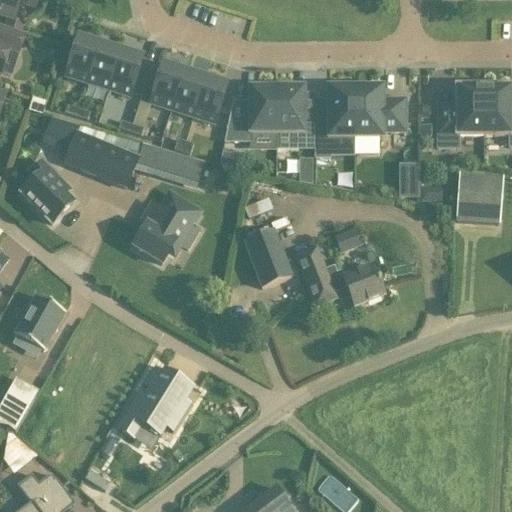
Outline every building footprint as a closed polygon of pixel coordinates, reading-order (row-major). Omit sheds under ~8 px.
[(0,0),(0,17),(6,19),(3,30),(20,36),(24,25),(14,22),(20,4),(35,9),(37,0),(0,0)] [(24,37),(20,36),(3,30),(0,29),(0,75),(1,76),(9,52),(18,55),(24,37)] [(65,79),(87,86),(99,48),(77,40),(65,79)] [(119,54),(99,48),(87,86),(107,92),(119,54)] [(119,54),(107,92),(129,100),(141,61),(119,54)] [(149,106),(171,113),(183,75),(161,68),(149,106)] [(204,81),(183,75),(171,113),(191,120),(204,81)] [(204,81),(191,120),(213,127),(226,89),(204,81)] [(482,138),(482,85),(469,85),(469,91),(455,91),(456,108),(452,112),(439,112),(439,109),(437,109),(438,152),(458,151),(458,139),(482,138)] [(496,85),(482,85),(482,138),(507,138),(508,151),(511,151),(511,111),(510,111),(510,90),(496,90),(496,85)] [(275,137),(275,91),(270,91),(270,88),(254,87),(254,92),(249,91),(248,106),(242,106),(242,109),(231,109),(223,145),(250,145),(250,137),(275,137)] [(313,147),(315,123),(315,117),(302,117),(302,91),(296,91),(296,87),(280,87),(280,91),(275,91),(275,137),(290,137),(290,147),(313,147)] [(315,123),(313,147),(314,161),(328,161),(328,142),(354,142),(354,91),(326,91),(327,123),(315,123)] [(354,91),(354,142),(381,141),(381,136),(404,136),(404,103),(381,103),(381,91),(354,91)] [(76,120),(78,112),(67,109),(64,117),(76,120)] [(89,116),(78,112),(76,120),(87,123),(89,116)] [(129,136),(132,128),(121,125),(118,132),(129,136)] [(143,132),(132,128),(129,136),(140,140),(143,132)] [(75,135),(63,167),(127,193),(140,161),(75,135)] [(181,156),(185,146),(177,143),(174,154),(181,156)] [(193,148),(185,146),(181,156),(189,159),(193,148)] [(155,152),(147,178),(164,183),(196,192),(204,166),(171,157),(158,153),(155,152)] [(34,185),(21,198),(51,228),(73,206),(66,199),(73,192),(41,163),(27,178),(34,185)] [(400,166),(400,199),(419,200),(419,166),(400,166)] [(500,215),(502,180),(458,177),(456,212),(500,215)] [(420,204),(443,204),(443,192),(420,192),(420,204)] [(147,230),(134,250),(161,267),(167,258),(174,247),(180,250),(181,249),(188,253),(201,233),(193,228),(201,216),(168,196),(159,210),(147,230)] [(342,254),(363,246),(357,230),(335,238),(342,254)] [(260,292),(292,280),(274,234),(242,246),(260,292)] [(370,270),(343,280),(341,273),(336,275),(333,269),(325,272),(316,250),(294,259),(314,312),(337,303),(334,296),(344,292),(352,312),(382,300),(370,270)] [(43,354),(64,315),(35,299),(14,338),(43,354)] [(136,399),(116,432),(133,442),(141,429),(160,441),(166,431),(173,436),(190,408),(183,404),(191,391),(174,381),(175,380),(163,372),(160,377),(153,372),(143,388),(150,393),(143,403),(136,399)] [(0,429),(7,431),(13,437),(19,427),(26,415),(4,403),(0,410),(0,429)] [(7,436),(5,449),(22,471),(37,460),(10,437),(7,436)] [(57,485),(55,487),(49,479),(38,488),(31,479),(16,490),(29,507),(22,511),(58,511),(70,503),(57,485)] [(289,511),(290,511),(275,492),(248,511),(289,511)]
